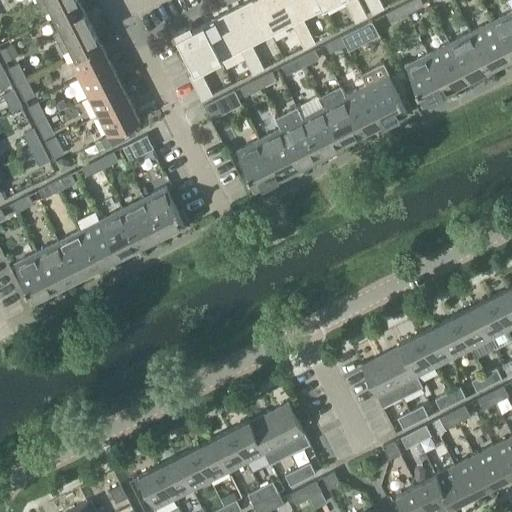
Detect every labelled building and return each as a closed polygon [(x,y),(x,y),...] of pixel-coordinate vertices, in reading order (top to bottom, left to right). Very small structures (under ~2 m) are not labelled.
[(79,0),(43,0),(40,1),(50,21),(82,6),(79,0)] [(272,33),(255,0),(248,0),(228,11),(258,70),(264,67),(252,43),(272,33)] [(310,44),(287,0),(255,0),(272,33),(292,23),(304,47),(310,44)] [(324,7),(320,0),(287,0),(310,44),(315,41),(303,17),(324,7)] [(320,0),(324,7),(337,0),(345,0),(355,21),(367,15),(359,0),(320,0)] [(366,0),(373,12),(384,6),(380,0),(366,0)] [(409,0),(403,3),(407,12),(423,4),(421,0),(409,0)] [(407,12),(403,3),(387,11),(391,20),(407,12)] [(60,41),(92,26),(82,6),(50,21),(60,41)] [(511,55),(511,9),(492,20),(511,56),(511,55)] [(258,70),(228,11),(202,24),(220,60),(241,49),(253,73),(258,70)] [(372,19),(341,35),(346,43),(349,49),(379,33),(372,19)] [(492,20),(471,31),(489,67),(511,56),(492,20)] [(220,60),(202,24),(193,28),(191,24),(174,32),(194,72),(189,74),(201,99),(213,93),(201,69),(220,60)] [(70,60),(102,45),(92,26),(60,41),(70,60)] [(449,42),(468,78),(489,67),(471,31),(449,42)] [(346,43),(341,35),(325,43),(330,52),(346,43)] [(468,78),(449,42),(428,52),(446,89),(468,78)] [(102,45),(70,60),(80,80),(112,65),(102,45)] [(299,56),(303,65),(319,57),(315,48),(299,56)] [(428,52),(406,64),(418,88),(415,90),(422,105),(433,100),(431,96),(446,89),(428,52)] [(303,65),(299,56),(283,64),(287,73),(303,65)] [(18,85),(27,80),(18,62),(9,67),(18,85)] [(384,62),(361,73),(385,120),(400,112),(401,115),(412,110),(404,95),(401,97),(384,62)] [(1,65),(0,65),(0,85),(0,86),(9,81),(1,65)] [(90,99),(122,84),(112,65),(80,80),(90,99)] [(256,78),(260,87),(276,79),(272,70),(256,78)] [(345,94),(363,131),(385,120),(361,73),(341,84),(341,85),(341,86),(345,94)] [(260,87),(256,78),(240,86),(244,95),(260,87)] [(27,80),(18,85),(25,98),(34,93),(27,80)] [(122,84),(90,99),(100,119),(132,104),(122,84)] [(363,131),(345,94),(341,86),(319,97),(323,105),(324,105),(342,142),(363,131)] [(12,109),(21,104),(13,89),(4,93),(12,109)] [(234,106),(227,92),(204,104),(211,118),(234,106)] [(38,124),(47,120),(38,101),(28,105),(38,124)] [(132,104),(100,119),(112,144),(136,132),(131,123),(139,119),(132,104)] [(345,148),(323,105),(302,116),(324,159),(345,148)] [(302,116),(296,106),(275,116),(281,127),(303,170),(324,159),(302,116)] [(47,120),(38,124),(44,136),(53,132),(47,120)] [(32,148),(41,143),(33,127),(24,132),(32,148)] [(303,170),(281,127),(259,138),(278,174),(281,181),(303,170)] [(135,150),(151,142),(146,133),(130,141),(135,150)] [(46,140),(54,156),(63,151),(55,135),(46,140)] [(278,174),(259,138),(237,149),(249,174),(246,175),(254,190),(264,185),(263,182),(278,174)] [(41,143),(32,148),(39,163),(48,158),(41,143)] [(97,158),(102,167),(118,159),(113,150),(97,158)] [(102,167),(97,158),(81,166),(86,175),(102,167)] [(55,180),(59,189),(75,180),(71,172),(55,180)] [(59,189),(55,180),(39,188),(43,197),(59,189)] [(144,196),(162,233),(177,225),(179,228),(189,223),(182,208),(179,210),(166,185),(144,196)] [(28,193),(12,201),(16,210),(32,202),(28,193)] [(162,233),(144,196),(122,207),(141,244),(162,233)] [(101,218),(119,254),(141,244),(122,207),(101,218)] [(79,229),(98,265),(119,254),(101,218),(79,229)] [(58,240),(76,276),(98,265),(79,229),(58,240)] [(37,250),(55,287),(76,276),(58,240),(37,250)] [(55,287),(37,250),(14,262),(27,286),(23,288),(31,303),(42,298),(40,294),(55,287)] [(491,295),(507,328),(511,325),(511,292),(509,286),(491,295)] [(473,305),(489,337),(507,328),(491,295),(473,305)] [(455,314),(471,346),(489,337),(473,305),(455,314)] [(437,323),(453,355),(471,346),(455,314),(437,323)] [(419,332),(435,364),(453,355),(437,323),(419,332)] [(435,364),(419,332),(399,342),(400,344),(415,374),(417,373),(435,364)] [(381,354),(403,395),(423,384),(417,373),(415,374),(400,344),(381,354)] [(403,395),(381,354),(363,363),(362,361),(360,362),(382,405),(403,395)] [(485,372),(490,383),(506,375),(500,364),(485,372)] [(490,383),(485,372),(475,377),(481,388),(490,383)] [(449,390),(454,402),(467,395),(462,384),(449,390)] [(490,390),(496,401),(509,395),(503,384),(490,390)] [(454,402),(449,390),(436,397),(442,408),(454,402)] [(496,401),(490,390),(478,397),(483,408),(496,401)] [(269,411),(290,452),(310,442),(288,398),(286,399),(287,401),(269,411)] [(410,410),(416,421),(429,414),(423,403),(410,410)] [(452,410),(457,421),(470,414),(464,403),(452,410)] [(416,421),(410,410),(398,416),(403,427),(416,421)] [(457,421),(452,410),(439,416),(445,427),(457,421)] [(290,452),(269,411),(251,420),(266,450),(264,451),(270,462),(290,452)] [(229,428),(246,461),(264,451),(266,450),(251,420),(250,418),(229,428)] [(413,429),(418,441),(432,434),(426,423),(413,429)] [(246,461),(229,428),(211,437),(228,470),(246,461)] [(418,441),(413,429),(401,436),(406,447),(418,441)] [(511,473),(511,434),(493,444),(509,475),(511,473)] [(193,446),(209,479),(228,470),(211,437),(193,446)] [(383,445),(389,457),(401,452),(394,439),(383,445)] [(509,475),(493,444),(474,454),(490,485),(509,475)] [(209,479),(193,446),(175,456),(191,488),(209,479)] [(490,485),(474,454),(454,464),(470,495),(490,485)] [(157,465),(173,497),(191,488),(175,456),(157,465)] [(297,467),(303,478),(316,472),(310,461),(297,467)] [(470,495),(454,464),(435,474),(451,505),(470,495)] [(173,497),(157,465),(139,474),(155,507),(173,497)] [(303,478),(297,467),(285,473),(291,484),(303,478)] [(333,470),(322,475),(329,488),(340,482),(333,470)] [(436,511),(451,505),(435,474),(416,483),(430,511),(436,511)] [(303,485),(309,496),(321,490),(316,479),(303,485)] [(265,498),(278,491),(272,480),(259,486),(265,498)] [(116,501),(127,496),(120,483),(109,489),(116,501)] [(430,511),(416,483),(396,493),(405,511),(430,511)] [(309,496),(303,485),(290,491),(296,503),(309,496)] [(253,504),(265,498),(259,486),(247,492),(253,504)] [(278,491),(265,498),(270,508),(284,502),(278,491)] [(223,505),(226,511),(236,511),(244,508),(238,497),(223,505)] [(96,511),(90,498),(63,511),(96,511)] [(265,498),(253,504),(257,511),(263,511),(270,508),(265,498)]
